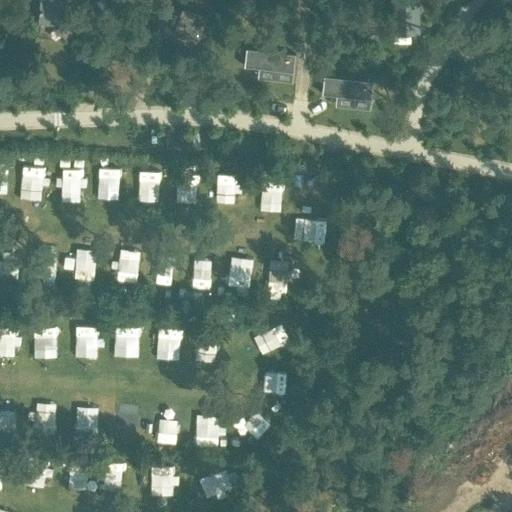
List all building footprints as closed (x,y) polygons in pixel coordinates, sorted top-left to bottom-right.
[(69,0),(39,0),(37,22),(66,24),(69,0)] [(392,0),(393,35),(418,35),(417,0),(392,0)] [(208,14),(183,6),(180,14),(170,14),(170,27),(175,29),(174,32),(200,40),(208,14)] [(247,48),(245,66),(293,72),(294,54),(247,48)] [(294,72),(260,68),(259,77),(293,81),(294,72)] [(325,76),(323,94),(370,99),(372,81),(325,76)] [(372,99),(338,96),(337,104),(371,108),(372,99)]
